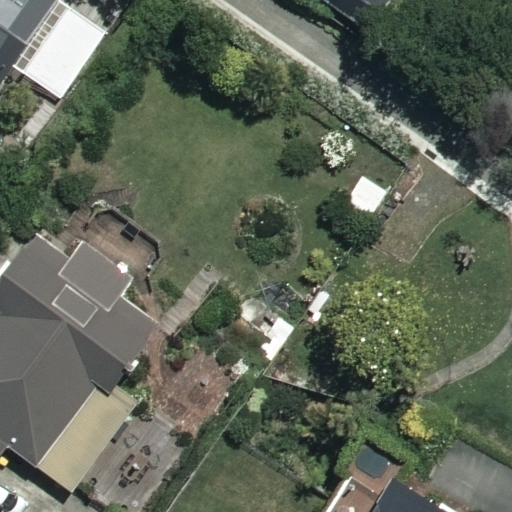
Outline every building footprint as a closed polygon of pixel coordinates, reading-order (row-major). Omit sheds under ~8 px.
[(0,0),(0,91),(60,0),(0,0)] [(393,0),(319,0),(363,36),(393,0)] [(80,265),(38,237),(0,293),(0,453),(8,443),(79,491),(136,408),(123,399),(192,297),(101,235),(80,265)] [(452,511),(400,479),(378,511),(452,511)] [(70,511),(50,499),(41,511),(70,511)]
